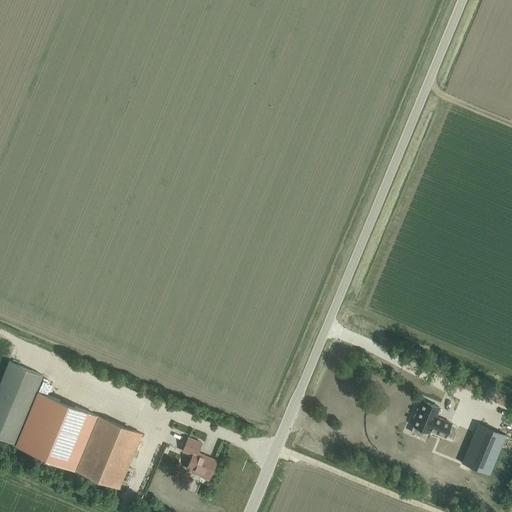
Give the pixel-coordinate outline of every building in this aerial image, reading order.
[(36,390),(42,375),(9,361),(0,382),(0,435),(15,441),(36,390)] [(36,390),(15,441),(14,444),(76,470),(98,416),(36,390)] [(343,395),(335,414),(357,424),(366,405),(343,395)] [(445,436),(446,436),(450,424),(451,423),(435,417),(439,407),(423,400),(420,409),(417,408),(414,416),(416,417),(413,425),(429,432),(430,430),(445,436)] [(388,414),(384,424),(395,429),(400,420),(388,414)] [(76,470),(119,487),(141,433),(98,416),(76,470)] [(505,435),(478,423),(462,462),(489,473),(505,435)] [(204,475),(203,478),(208,480),(216,460),(197,452),(201,442),(188,437),(182,450),(192,454),(186,468),(204,475)]
